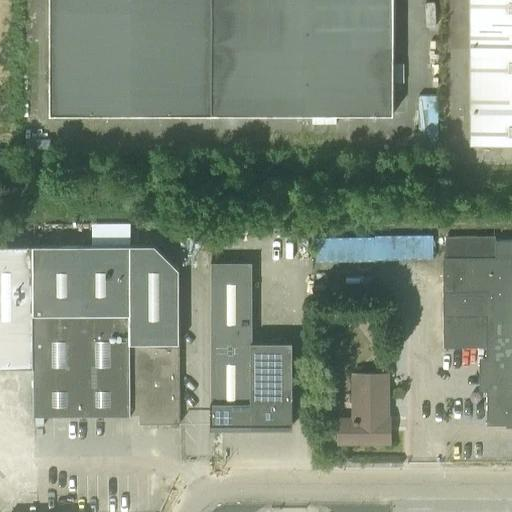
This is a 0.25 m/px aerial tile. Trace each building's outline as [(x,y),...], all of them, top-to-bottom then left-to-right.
[(50,0),(50,113),(212,113),(394,113),(393,0),(50,0)] [(511,0),(471,0),(471,143),(511,142),(511,0)] [(443,256),(443,327),(443,347),(487,347),(487,424),(511,423),(511,239),(496,239),(496,235),(446,235),(446,256),(443,256)] [(0,366),(34,366),(34,314),(33,314),(33,245),(0,244),(0,366)] [(180,423),(179,342),(179,268),(154,244),(34,245),(34,314),(34,366),(34,414),(131,414),(131,404),(140,404),(140,423),(180,423)] [(211,423),(252,423),(293,423),(292,341),(252,341),(251,261),(210,261),(211,423)] [(351,416),(339,416),(339,443),(390,443),(390,371),(352,371),(351,416)]
